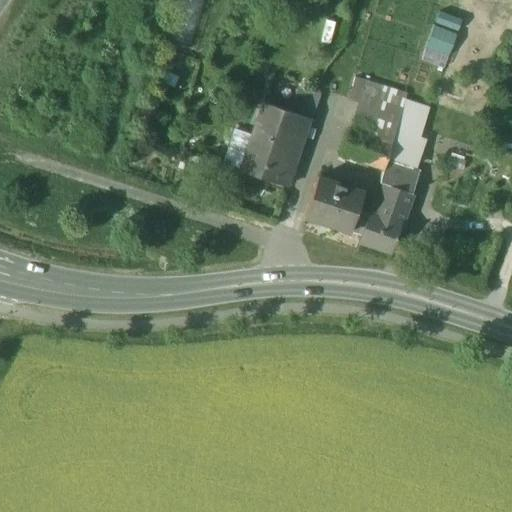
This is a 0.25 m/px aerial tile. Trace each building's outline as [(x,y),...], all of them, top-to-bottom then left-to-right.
[(182,0),(170,40),(190,46),(203,0),(182,0)] [(431,24),(421,59),(445,66),(455,31),(431,24)] [(428,78),(413,73),(410,82),(425,86),(428,78)] [(405,94),(354,78),(347,100),(357,103),(382,110),(399,115),(405,94)] [(299,115),(262,102),(251,133),(288,147),(299,115)] [(382,110),(357,103),(348,129),(373,138),(382,110)] [(399,115),(382,110),(373,138),(390,144),(399,115)] [(373,138),(348,129),(339,155),(382,170),(385,160),(390,144),(373,138)] [(288,147),(251,133),(238,170),(285,186),(292,167),(283,163),(288,147)] [(416,147),(393,139),(386,160),(408,168),(416,147)] [(386,160),(385,160),(382,170),(378,183),(383,185),(383,184),(410,194),(418,171),(408,168),(386,160)] [(361,192),(316,177),(303,217),(348,232),(355,209),(361,192)] [(383,184),(383,185),(372,216),(400,225),(411,194),(410,194),(383,184)] [(355,209),(348,232),(359,236),(357,241),(358,242),(368,215),(368,214),(355,209)] [(372,216),(368,215),(358,242),(390,253),(400,225),(372,216)]
